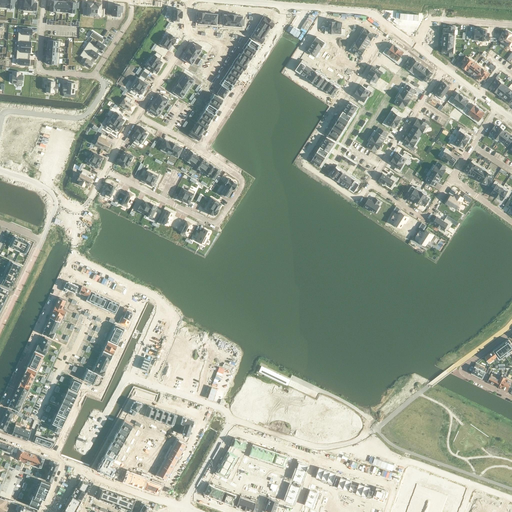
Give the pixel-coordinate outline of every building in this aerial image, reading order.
[(28,0),(28,12),(33,13),(33,10),(36,11),(37,3),(34,3),(34,0),(28,0)] [(48,0),(48,5),(50,6),(49,12),(56,12),(57,1),(50,0),(50,1),(48,0)] [(69,2),(69,13),(75,14),(76,7),(78,8),(78,3),(76,2),(69,2)] [(84,8),(84,15),(93,15),(94,5),(92,5),(92,3),(88,3),(87,8),(84,8)] [(94,5),(93,15),(103,16),(104,9),(101,9),(101,4),(96,4),(96,5),(94,5)] [(113,5),(113,16),(120,17),(120,12),(123,12),(123,6),(121,6),(113,5)] [(173,17),(173,20),(174,20),(173,23),(179,23),(179,20),(179,18),(181,18),(182,11),(181,11),(181,10),(174,9),(174,17),(173,17)] [(196,16),(196,22),(198,22),(198,25),(204,25),(205,13),(199,12),(198,16),(196,16)] [(222,18),(221,24),(223,24),(223,27),(229,27),(230,15),(224,15),(224,18),(222,18)] [(236,16),(235,28),(242,28),(242,25),(244,25),(244,20),(242,19),(242,16),(236,16)] [(263,16),(260,21),(270,28),(271,28),(274,23),(272,22),(273,21),(268,17),(267,18),(263,16)] [(260,21),(257,26),(267,33),(270,28),(260,21)] [(325,28),(325,34),(329,35),(329,32),(341,33),(340,36),(344,36),(345,29),(341,29),(342,23),(340,23),(332,22),(329,22),(329,27),(329,28),(325,28)] [(257,26),(253,31),(254,32),(254,31),(264,38),(267,33),(257,26)] [(445,28),(445,34),(455,34),(456,26),(449,26),(449,29),(445,28)] [(19,28),(18,37),(30,38),(30,35),(31,35),(32,29),(19,28)] [(473,32),(472,38),(489,40),(489,33),(487,33),(487,29),(481,29),(481,28),(477,28),(477,29),(476,29),(475,32),(473,32)] [(365,29),(362,34),(370,40),(374,35),(373,35),(371,33),(372,33),(368,31),(365,29)] [(503,33),(499,39),(506,43),(511,46),(511,34),(511,33),(511,32),(508,30),(507,31),(505,34),(503,33)] [(93,31),(89,36),(92,38),(89,42),(99,48),(99,49),(101,50),(104,45),(102,44),(105,39),(93,31)] [(166,31),(161,37),(162,38),(172,44),(176,39),(174,38),(175,37),(166,31)] [(254,32),(250,37),(261,43),(264,38),(254,31),(254,32)] [(362,34),(359,39),(367,44),(370,40),(362,34)] [(18,37),(17,46),(30,47),(31,42),(29,42),(30,38),(18,37)] [(317,37),(313,42),(322,47),(325,42),(317,37)] [(162,38),(158,43),(163,46),(162,47),(165,49),(165,48),(168,49),(172,44),(162,38)] [(246,43),(256,50),(260,45),(251,39),(249,38),(246,43)] [(359,39),(356,44),(364,49),(367,44),(359,39)] [(83,50),(93,57),(95,59),(98,54),(96,53),(99,49),(99,48),(89,42),(83,50)] [(313,42),(310,46),(319,52),(322,47),(313,42)] [(189,48),(198,54),(199,55),(200,55),(203,50),(200,48),(202,46),(197,43),(196,45),(193,43),(189,48)] [(246,43),(242,48),(244,49),(253,55),(256,50),(246,43)] [(353,49),(351,52),(358,56),(359,53),(361,54),(364,49),(356,44),(352,49),(353,49)] [(387,47),(383,53),(386,55),(388,53),(397,60),(395,62),(399,65),(403,59),(400,57),(403,52),(401,51),(402,50),(396,45),(395,46),(393,45),(390,49),(390,50),(387,47)] [(17,46),(16,55),(28,56),(28,53),(30,53),(30,47),(17,46)] [(310,46),(307,52),(315,57),(319,52),(310,46)] [(444,46),(443,52),(447,52),(447,55),(454,55),(454,47),(444,46)] [(189,48),(185,53),(186,54),(186,53),(195,59),(198,54),(189,48)] [(241,54),(240,54),(249,60),(253,55),(244,49),(241,54)] [(83,50),(80,55),(82,57),(80,61),(89,68),(92,63),(90,62),(93,57),(83,50)] [(148,60),(147,60),(159,67),(162,62),(159,60),(160,59),(160,58),(162,55),(156,52),(154,55),(154,54),(153,56),(151,55),(148,60)] [(186,54),(183,59),(191,64),(195,59),(186,53),(186,54)] [(236,58),(246,65),(249,60),(240,54),(241,54),(239,53),(236,58)] [(16,55),(16,64),(29,65),(29,60),(28,60),(28,56),(16,55)] [(466,55),(462,61),(464,62),(462,65),(463,66),(466,69),(466,68),(467,68),(473,60),(466,55)] [(236,58),(232,63),(232,64),(233,63),(243,70),(247,65),(246,65),(236,58)] [(145,68),(143,71),(148,74),(150,71),(152,72),(152,71),(156,73),(159,67),(147,60),(148,60),(147,59),(144,65),(146,66),(144,68),(145,68)] [(410,59),(405,65),(408,67),(412,71),(418,63),(418,62),(414,59),(412,61),(410,59)] [(473,60),(467,68),(472,72),(478,64),(473,60)] [(301,61),(296,70),(301,73),(304,68),(306,65),(301,61)] [(232,64),(229,68),(240,75),(243,70),(233,63),(232,64)] [(418,63),(412,71),(417,74),(423,66),(418,63)] [(478,64),(472,72),(477,76),(483,67),(478,64)] [(304,68),(301,73),(305,76),(311,68),(306,65),(304,68)] [(423,66),(417,74),(422,77),(427,69),(423,66)] [(368,75),(367,77),(371,80),(372,80),(370,83),(376,87),(378,84),(375,82),(382,72),(384,74),(386,70),(380,67),(378,70),(373,67),(372,69),(368,75)] [(483,67),(477,76),(477,77),(480,79),(481,79),(483,76),(485,78),(490,72),(483,67)] [(229,68),(226,73),(236,80),(240,75),(229,68)] [(311,68),(305,76),(310,80),(316,71),(311,68)] [(427,69),(422,77),(426,81),(427,81),(428,79),(431,75),(432,73),(428,69),(427,69)] [(316,71),(310,80),(315,83),(320,75),(316,71)] [(10,75),(10,82),(16,83),(16,85),(22,85),(22,83),(23,76),(20,75),(20,72),(13,72),(13,75),(10,75)] [(185,73),(182,78),(192,84),(195,80),(185,73)] [(223,78),(233,85),(236,80),(226,73),(223,78)] [(136,76),(132,82),(144,89),(147,84),(144,81),(146,78),(140,75),(138,78),(136,76)] [(320,75),(315,83),(319,86),(325,78),(320,75)] [(179,82),(179,83),(189,89),(193,84),(192,84),(182,78),(179,82)] [(223,78),(219,83),(222,85),(229,89),(229,90),(230,90),(233,85),(223,78)] [(325,78),(319,86),(324,89),(330,81),(325,78)] [(497,78),(492,83),(495,85),(493,88),(497,91),(503,83),(497,78)] [(45,81),(44,87),(46,87),(46,93),(53,94),(54,92),(57,92),(57,85),(54,84),(54,81),(47,81),(45,81)] [(330,81),(324,89),(329,93),(334,84),(330,81)] [(64,85),(63,92),(74,93),(74,89),(76,89),(77,84),(75,83),(67,82),(67,85),(64,85)] [(132,82),(129,87),(131,89),(129,92),(135,95),(137,93),(139,94),(140,93),(141,94),(144,89),(132,82)] [(179,82),(176,87),(186,94),(189,89),(179,83),(179,82)] [(439,89),(437,93),(442,97),(441,98),(444,101),(448,95),(445,93),(450,87),(444,83),(442,86),(441,85),(438,89),(439,89)] [(503,83),(497,91),(502,94),(508,86),(503,83)] [(334,84),(329,93),(334,96),(339,88),(334,84)] [(222,85),(216,94),(223,98),(229,90),(229,89),(222,85)] [(399,100),(396,103),(403,108),(405,104),(406,105),(413,94),(412,93),(415,90),(408,85),(406,89),(404,88),(397,99),(399,100)] [(356,94),(355,96),(359,99),(360,99),(358,102),(363,106),(366,103),(363,101),(370,91),(372,93),(374,89),(368,86),(366,89),(361,86),(360,88),(356,94)] [(511,89),(508,86),(502,94),(507,98),(511,91),(511,89)] [(175,89),(173,92),(183,98),(186,94),(176,87),(174,89),(175,89)] [(212,93),(209,98),(210,99),(211,99),(220,105),(223,100),(212,93)] [(159,94),(156,99),(165,105),(164,105),(166,106),(170,101),(167,99),(168,97),(163,94),(162,96),(159,94)] [(452,96),(448,102),(451,104),(453,102),(462,109),(461,111),(464,114),(468,108),(465,106),(469,101),(467,100),(467,99),(461,95),(459,94),(455,98),(455,99),(452,96)] [(124,98),(120,105),(128,110),(129,109),(131,110),(134,105),(130,102),(132,99),(126,96),(124,99),(124,98)] [(153,104),(161,110),(164,105),(165,105),(156,99),(153,104)] [(208,103),(217,109),(220,105),(211,99),(210,99),(208,103)] [(349,101),(346,107),(351,110),(354,112),(358,107),(349,101)] [(207,102),(203,108),(204,108),(214,114),(214,115),(218,109),(217,109),(208,103),(207,102)] [(152,104),(149,109),(152,111),(151,113),(156,116),(157,115),(159,116),(163,111),(161,110),(153,104),(152,104)] [(468,108),(464,114),(467,116),(468,114),(478,121),(476,123),(479,125),(483,120),(481,118),(484,113),(482,112),(483,111),(477,106),(476,107),(474,105),(471,110),(468,108)] [(346,107),(343,111),(351,117),(354,112),(351,110),(346,107)] [(384,120),(382,124),(388,127),(390,124),(395,128),(396,126),(397,126),(401,120),(400,119),(402,117),(397,114),(399,111),(393,107),(391,111),(393,112),(387,122),(384,120)] [(204,108),(201,113),(211,119),(214,114),(204,108)] [(343,111),(340,116),(348,121),(351,117),(343,111)] [(110,118),(121,125),(124,120),(121,118),(122,116),(116,112),(115,114),(113,113),(110,118)] [(201,113),(198,118),(198,119),(207,124),(208,124),(211,119),(201,113)] [(340,116),(337,121),(345,126),(348,121),(340,116)] [(107,126),(105,129),(110,132),(112,129),(114,130),(115,129),(118,131),(121,125),(110,118),(109,117),(106,122),(108,124),(106,125),(107,126)] [(198,119),(195,124),(196,124),(204,129),(204,130),(205,130),(208,125),(208,124),(207,124),(198,119)] [(417,121),(414,126),(422,131),(426,126),(425,126),(427,124),(420,119),(419,122),(417,121)] [(337,121),(334,126),(342,131),(345,126),(337,121)] [(192,129),(201,135),(201,134),(204,130),(204,129),(196,124),(195,124),(192,129)] [(334,126),(331,130),(339,136),(342,131),(334,126)] [(414,126),(411,131),(419,136),(422,131),(414,126)] [(495,126),(491,132),(494,135),(493,136),(503,144),(504,142),(508,145),(511,139),(511,138),(509,136),(510,135),(500,128),(499,129),(495,126)] [(139,127),(135,132),(136,133),(136,132),(146,139),(150,133),(140,127),(140,128),(139,127)] [(452,141),(449,145),(455,149),(457,146),(462,149),(463,147),(464,147),(468,141),(468,140),(469,138),(464,135),(466,132),(460,128),(458,132),(460,133),(454,143),(452,141)] [(192,129),(189,134),(191,135),(190,136),(195,140),(196,138),(198,140),(202,135),(201,134),(201,135),(192,129)] [(371,143),(369,147),(375,151),(378,147),(378,148),(385,137),(384,137),(387,133),(380,129),(378,132),(376,131),(370,142),(371,143)] [(331,130),(327,136),(336,141),(339,136),(331,130)] [(411,131),(408,136),(416,141),(419,136),(411,131)] [(136,133),(132,138),(135,140),(133,142),(138,146),(140,143),(142,145),(146,139),(136,132),(136,133)] [(99,136),(96,144),(107,149),(110,144),(106,142),(107,140),(106,139),(107,136),(101,133),(100,136),(99,136)] [(408,136),(404,141),(405,141),(407,142),(406,142),(410,145),(410,144),(413,146),(416,141),(408,136)] [(327,137),(323,142),(332,147),(335,142),(327,137)] [(162,142),(159,147),(161,148),(160,151),(166,153),(171,142),(165,140),(164,143),(162,142)] [(171,142),(166,153),(171,156),(172,154),(176,145),(177,145),(171,142)] [(323,142),(320,147),(329,152),(332,147),(323,142)] [(176,145),(172,154),(177,157),(182,148),(177,145),(176,145)] [(320,147),(317,151),(326,157),(329,152),(320,147)] [(445,153),(442,159),(445,161),(445,162),(448,164),(449,163),(452,165),(456,159),(449,155),(451,152),(445,149),(443,152),(445,153)] [(190,150),(184,159),(189,163),(189,162),(195,154),(195,153),(190,150)] [(91,151),(88,157),(90,158),(100,163),(103,157),(91,151)] [(121,157),(130,161),(130,162),(132,163),(135,157),(124,151),(121,157)] [(317,151),(314,156),(323,162),(326,157),(317,151)] [(392,161),(391,163),(396,166),(394,169),(400,173),(402,170),(400,168),(406,159),(408,160),(410,157),(405,153),(403,156),(398,153),(396,155),(396,154),(391,161),(392,161)] [(195,154),(189,162),(194,165),(200,157),(195,154)] [(194,165),(194,166),(199,169),(205,160),(206,160),(200,156),(200,157),(194,165)] [(314,156),(311,161),(319,167),(323,162),(314,156)] [(121,157),(118,162),(119,163),(118,164),(124,167),(125,165),(128,166),(130,162),(130,161),(121,157)] [(90,158),(87,164),(96,168),(97,167),(98,167),(100,163),(90,158)] [(205,160),(199,169),(204,172),(210,164),(205,160)] [(467,168),(465,171),(470,174),(476,165),(471,162),(471,163),(469,165),(467,168)] [(204,172),(203,173),(208,177),(209,176),(215,167),(210,163),(210,164),(204,172)] [(430,177),(427,181),(434,185),(436,182),(437,182),(444,172),(443,171),(446,167),(439,163),(437,167),(435,166),(428,176),(430,177)] [(476,165),(470,174),(475,177),(481,169),(476,165)] [(215,167),(209,176),(214,179),(220,170),(215,167)] [(336,167),(330,175),(335,179),(341,171),(336,167)] [(143,169),(140,175),(143,176),(142,180),(147,183),(148,183),(153,171),(148,168),(146,171),(143,169)] [(481,169),(475,177),(480,180),(485,172),(481,169)] [(80,173),(77,178),(78,179),(78,180),(80,181),(79,183),(79,184),(80,183),(84,185),(84,186),(85,184),(89,186),(92,180),(86,177),(88,174),(82,171),(81,174),(80,173)] [(147,183),(152,186),(152,184),(154,185),(159,174),(153,171),(148,183),(147,183)] [(341,171),(335,179),(340,182),(345,174),(341,171)] [(480,180),(485,183),(486,182),(489,183),(493,177),(490,175),(485,172),(480,180)] [(345,174),(340,182),(345,185),(350,177),(345,174)] [(384,174),(380,180),(383,182),(382,183),(386,185),(386,184),(390,187),(393,181),(395,182),(397,179),(392,175),(390,178),(384,174)] [(350,177),(345,185),(349,188),(355,180),(350,177)] [(227,178),(223,183),(225,184),(232,189),(233,190),(237,184),(236,183),(231,179),(230,180),(227,178)] [(355,180),(349,188),(354,192),(360,184),(355,180)] [(107,191),(104,196),(109,199),(111,195),(114,196),(117,190),(114,189),(115,187),(109,184),(109,185),(108,184),(105,190),(107,191)] [(225,184),(220,193),(227,197),(232,189),(225,184)] [(492,192),(489,197),(491,198),(491,199),(497,203),(498,202),(500,203),(503,199),(503,198),(506,200),(510,195),(506,192),(505,195),(495,188),(496,186),(493,184),(489,190),(492,192)] [(182,188),(177,197),(179,198),(178,199),(183,201),(188,191),(187,191),(182,188)] [(411,188),(407,194),(410,197),(410,198),(421,204),(421,203),(425,206),(429,199),(425,197),(426,195),(416,189),(415,190),(411,188)] [(188,191),(183,201),(189,204),(195,192),(189,189),(187,191),(188,191)] [(128,192),(122,205),(127,207),(128,206),(129,207),(134,197),(133,197),(134,195),(128,192)] [(451,196),(446,203),(451,207),(452,206),(457,209),(461,203),(460,202),(463,198),(457,194),(456,197),(455,196),(454,198),(451,196)] [(211,197),(207,203),(217,209),(218,209),(221,204),(211,197)] [(369,200),(364,207),(369,210),(370,209),(375,212),(379,206),(378,205),(381,201),(375,198),(373,200),(372,200),(371,201),(369,200)] [(141,203),(138,210),(139,211),(139,212),(144,215),(145,214),(150,204),(150,203),(144,201),(143,204),(141,203)] [(150,204),(145,214),(152,218),(152,217),(155,219),(158,213),(155,211),(155,210),(154,209),(156,206),(150,203),(150,204)] [(207,203),(203,209),(213,215),(214,214),(215,215),(218,210),(218,209),(217,209),(207,203)] [(167,210),(160,223),(166,226),(167,224),(168,225),(172,218),(170,217),(172,213),(167,210)] [(395,214),(391,219),(395,222),(394,223),(401,227),(404,222),(405,223),(408,218),(401,213),(399,216),(398,215),(397,216),(395,214)] [(437,217),(434,223),(437,225),(436,226),(439,228),(440,227),(444,229),(447,224),(449,225),(451,222),(445,218),(444,221),(437,217)] [(181,225),(178,231),(181,232),(180,234),(185,237),(186,235),(187,236),(192,226),(191,226),(192,224),(186,221),(184,226),(181,225)] [(196,231),(194,237),(197,239),(199,241),(198,242),(205,245),(208,239),(206,238),(210,232),(204,229),(202,233),(200,232),(200,233),(196,231)] [(419,232),(416,237),(420,240),(419,241),(426,245),(429,240),(430,240),(433,235),(426,231),(424,233),(423,233),(422,234),(419,232)] [(10,243),(8,247),(14,249),(19,238),(14,235),(12,239),(11,238),(9,242),(10,243)] [(19,238),(14,249),(19,252),(25,241),(19,238)] [(25,241),(19,252),(25,255),(27,251),(28,251),(30,247),(29,247),(30,243),(25,241)] [(9,260),(7,266),(18,271),(21,266),(9,260)] [(7,266),(4,272),(5,272),(15,277),(18,271),(7,266)] [(3,277),(2,277),(13,282),(15,277),(5,272),(3,277)] [(1,277),(0,279),(0,282),(10,288),(13,282),(2,277),(3,277),(1,277)] [(67,282),(63,290),(67,292),(68,289),(75,292),(78,285),(69,281),(67,282)] [(82,285),(79,291),(89,295),(91,290),(82,285)] [(0,286),(0,293),(6,296),(9,290),(0,286)] [(89,295),(87,299),(93,302),(97,292),(91,290),(89,295)] [(97,292),(93,302),(98,304),(103,295),(97,292)] [(103,295),(98,304),(104,307),(108,297),(103,295)] [(60,297),(56,306),(61,309),(66,299),(60,297)] [(108,297),(104,307),(110,310),(114,300),(108,297)] [(114,300),(110,310),(116,312),(120,303),(114,300)] [(55,306),(53,311),(62,316),(65,310),(55,306)] [(125,312),(120,322),(127,325),(133,312),(132,310),(124,307),(122,311),(125,312)] [(53,311),(50,317),(60,321),(62,316),(53,311)] [(50,317),(48,322),(57,327),(60,321),(50,317)] [(48,322),(45,328),(55,332),(57,327),(48,322)] [(116,324),(113,329),(123,334),(125,328),(116,324)] [(44,327),(42,333),(53,338),(55,332),(45,328),(44,327)] [(113,329),(110,335),(120,339),(123,334),(113,329)] [(110,335),(108,340),(117,345),(120,339),(110,335)] [(41,346),(40,346),(48,350),(52,341),(45,337),(41,346)] [(504,343),(503,343),(510,352),(509,352),(510,353),(511,352),(511,343),(509,339),(504,343)] [(108,340),(106,345),(115,349),(117,345),(108,340)] [(503,343),(498,347),(505,355),(509,352),(510,352),(503,343)] [(37,345),(35,350),(44,355),(45,355),(48,350),(40,346),(41,346),(37,345)] [(106,345),(103,350),(113,354),(115,349),(106,345)] [(493,351),(497,356),(500,360),(505,356),(505,355),(498,347),(494,351),(493,351)] [(35,350),(32,356),(42,360),(44,355),(35,350)] [(103,350),(101,355),(111,359),(113,354),(103,350)] [(493,351),(485,357),(489,362),(497,356),(493,351)] [(101,355),(99,360),(108,365),(111,359),(101,355)] [(32,356),(30,361),(41,366),(43,361),(42,360),(32,356)] [(99,360),(96,366),(106,370),(108,365),(99,360)] [(30,361),(27,367),(38,372),(41,366),(30,361)] [(476,363),(471,373),(482,378),(486,372),(478,368),(480,365),(476,363)] [(95,366),(93,371),(99,374),(103,376),(106,370),(95,366)] [(27,367),(25,371),(36,377),(38,372),(27,367)] [(264,367),(262,373),(287,385),(290,379),(264,367)] [(88,369),(86,374),(95,378),(97,379),(99,374),(93,371),(88,369)] [(25,371),(23,376),(34,381),(36,377),(25,371)] [(86,374),(83,379),(95,384),(97,379),(95,378),(86,374)] [(491,374),(488,381),(497,385),(501,378),(500,378),(491,374)] [(497,385),(497,386),(502,388),(508,377),(502,374),(500,378),(501,378),(497,385)] [(23,376),(20,381),(31,386),(34,381),(23,376)] [(73,377),(71,383),(80,387),(83,381),(73,377)] [(508,377),(502,388),(508,391),(511,381),(511,379),(508,377)] [(20,381),(18,386),(29,391),(31,386),(20,381)] [(71,383),(68,388),(78,392),(80,387),(71,383)] [(18,386),(16,391),(27,396),(29,391),(18,386)] [(68,388),(66,393),(75,397),(78,392),(68,388)] [(16,391),(14,396),(25,401),(27,396),(16,391)] [(66,393),(64,398),(73,402),(75,397),(66,393)] [(11,401),(22,406),(25,401),(14,396),(11,401)] [(63,398),(61,403),(71,407),(73,402),(63,398)] [(11,400),(8,406),(20,412),(23,406),(22,406),(11,401),(11,400)] [(128,412),(134,415),(137,411),(139,407),(142,408),(144,404),(141,403),(136,401),(134,402),(129,410),(128,412)] [(61,403),(59,408),(68,412),(71,407),(61,403)] [(148,405),(144,416),(150,418),(154,407),(148,405)] [(154,407),(150,418),(156,420),(155,421),(156,421),(156,420),(160,409),(154,407)] [(57,413),(66,417),(68,412),(59,408),(57,413)] [(0,425),(0,427),(0,428),(8,431),(10,427),(7,426),(9,421),(14,412),(8,409),(3,418),(0,425)] [(156,420),(156,421),(161,423),(162,422),(165,411),(160,409),(156,420)] [(165,411),(162,422),(164,423),(167,424),(167,425),(171,413),(165,411)] [(55,412),(53,417),(64,422),(66,417),(57,413),(55,412)] [(171,413),(167,425),(170,426),(173,427),(174,425),(177,415),(171,413)] [(53,417),(50,422),(51,422),(61,427),(64,422),(53,417)] [(183,417),(180,423),(185,425),(192,427),(194,421),(190,419),(183,417)] [(124,420),(121,424),(130,429),(133,425),(124,420)] [(51,422),(48,428),(57,432),(59,433),(61,427),(51,422)] [(13,432),(12,434),(17,436),(20,427),(21,426),(15,424),(13,432)] [(121,424),(119,428),(128,433),(130,429),(121,424)] [(185,425),(182,434),(188,436),(188,437),(192,427),(185,425)] [(20,427),(17,436),(22,438),(25,429),(20,427)] [(25,429),(22,438),(27,440),(31,429),(26,427),(25,429)] [(119,428),(117,432),(126,438),(128,433),(119,428)] [(36,430),(32,441),(37,443),(40,435),(41,435),(42,432),(36,430)] [(114,437),(123,442),(126,438),(117,432),(114,437)] [(40,435),(37,443),(44,446),(47,438),(41,435),(40,435)] [(47,438),(44,446),(50,448),(52,444),(53,445),(55,442),(54,441),(57,438),(54,436),(52,438),(47,437),(47,438)] [(114,437),(112,441),(121,446),(123,442),(114,437)] [(235,439),(233,446),(244,449),(246,443),(242,441),(238,440),(235,439)] [(174,445),(173,448),(180,452),(184,444),(177,440),(174,445)] [(0,448),(12,452),(14,446),(0,441),(0,448)] [(112,441),(110,445),(119,450),(121,446),(112,441)] [(110,445),(107,449),(118,456),(119,455),(116,454),(119,450),(110,445)] [(232,445),(229,451),(234,454),(237,449),(238,447),(234,446),(232,445)] [(252,445),(248,457),(255,459),(255,456),(258,447),(253,445),(252,445)] [(258,447),(255,456),(261,458),(264,449),(258,447)] [(19,448),(15,458),(21,460),(24,450),(19,448)] [(170,451),(167,456),(175,461),(180,452),(173,448),(171,451),(170,451)] [(107,449),(105,454),(113,458),(116,460),(118,456),(107,449)] [(261,458),(260,460),(266,462),(270,451),(264,449),(261,458)] [(24,450),(21,460),(26,462),(29,452),(24,450)] [(225,456),(236,462),(239,457),(228,451),(225,456)] [(270,451),(266,462),(271,464),(275,453),(270,451)] [(29,452),(26,462),(31,464),(34,454),(29,452)] [(275,453),(271,464),(277,466),(281,454),(275,453)] [(34,454),(31,464),(36,465),(39,455),(34,454)] [(99,465),(97,468),(99,470),(102,472),(105,473),(111,476),(116,468),(109,465),(113,458),(105,454),(103,457),(104,457),(103,460),(102,459),(100,463),(101,463),(100,465),(99,465)] [(281,454),(277,466),(283,468),(287,456),(281,454)] [(39,455),(36,465),(41,467),(44,460),(45,457),(39,455)] [(166,460),(163,466),(170,469),(175,461),(167,456),(166,457),(168,458),(167,460),(166,460)] [(225,456),(222,461),(232,467),(233,468),(236,462),(225,456)] [(51,465),(45,479),(51,482),(59,464),(58,463),(50,459),(48,463),(51,465)] [(222,461),(219,467),(229,472),(232,467),(222,461)] [(297,462),(295,468),(296,468),(305,471),(308,465),(305,464),(305,463),(301,462),(301,463),(297,462)] [(161,468),(158,475),(165,478),(165,479),(170,469),(163,466),(164,467),(162,469),(161,468)] [(219,467),(216,472),(227,478),(230,473),(229,472),(219,467)] [(317,474),(316,478),(321,480),(325,469),(320,468),(320,467),(319,467),(318,470),(317,470),(316,474),(317,474)] [(294,473),(303,477),(305,471),(296,468),(294,473)] [(321,480),(321,481),(327,483),(331,471),(325,469),(321,480)] [(410,469),(407,476),(411,477),(411,479),(414,480),(415,478),(419,480),(421,481),(423,474),(421,473),(418,472),(417,471),(415,470),(413,470),(410,469)] [(331,471),(327,483),(333,485),(337,473),(336,473),(331,471)] [(124,481),(130,483),(133,474),(128,472),(125,481),(124,481)] [(293,473),(291,479),(301,483),(301,482),(303,477),(294,473),(293,473)] [(133,474),(130,483),(134,485),(138,476),(133,474)] [(138,476),(134,485),(139,487),(143,475),(142,477),(138,476)] [(143,475),(139,487),(144,488),(147,481),(147,479),(148,477),(143,475)] [(405,475),(403,481),(409,483),(411,479),(411,477),(407,476),(406,475),(405,475)] [(430,475),(426,487),(432,489),(436,478),(431,476),(430,475)] [(336,479),(334,487),(343,490),(344,489),(343,489),(347,478),(344,477),(344,478),(341,477),(340,480),(336,479)] [(347,478),(343,489),(344,489),(352,492),(355,485),(352,484),(353,481),(352,481),(349,480),(350,479),(347,478)] [(436,478),(432,489),(438,492),(439,489),(438,489),(442,480),(436,478)] [(41,480),(39,485),(48,489),(51,484),(41,480)] [(442,480),(438,489),(439,489),(444,491),(448,482),(447,482),(442,480)] [(147,481),(144,488),(151,491),(154,483),(153,483),(149,481),(147,481)] [(83,482),(79,489),(86,493),(89,487),(91,485),(83,482)] [(154,483),(151,491),(157,493),(162,485),(161,485),(155,482),(155,484),(154,483)] [(444,491),(443,494),(449,496),(453,484),(448,482),(444,491)] [(206,491),(204,493),(210,496),(215,487),(215,486),(210,483),(208,487),(206,491)] [(289,483),(287,489),(298,493),(300,487),(289,483)] [(352,492),(352,493),(361,496),(365,484),(362,483),(362,484),(359,484),(359,483),(358,486),(355,485),(352,492)] [(365,484),(361,496),(371,499),(373,491),(370,490),(371,487),(370,487),(368,486),(368,485),(365,484)] [(453,484),(449,496),(454,498),(459,486),(453,484)] [(39,485),(37,490),(46,494),(48,489),(39,485)] [(215,487),(210,496),(216,499),(221,487),(216,485),(215,486),(215,487)] [(402,488),(401,491),(412,495),(415,489),(403,485),(402,488)] [(459,486),(454,498),(460,500),(462,495),(463,495),(465,491),(464,491),(465,488),(459,486)] [(221,487),(216,499),(222,501),(226,489),(221,487)] [(376,487),(372,499),(378,501),(382,489),(376,487)] [(79,488),(76,493),(85,498),(87,493),(86,493),(79,489),(79,488)] [(100,488),(96,499),(101,500),(105,490),(100,488)] [(226,489),(222,501),(224,501),(224,502),(227,503),(231,492),(231,491),(226,489)] [(287,489),(285,494),(296,498),(298,493),(287,489)] [(308,494),(318,498),(318,499),(319,499),(321,493),(309,489),(309,490),(308,494)] [(382,489),(378,501),(384,503),(386,498),(387,498),(388,494),(387,493),(388,491),(382,489)] [(35,495),(42,499),(44,499),(46,494),(37,490),(35,495)] [(105,490),(101,500),(106,502),(110,492),(105,490)] [(400,493),(399,497),(404,499),(403,502),(409,504),(412,495),(401,491),(400,493)] [(110,492),(106,502),(112,504),(115,494),(110,492)] [(231,492),(227,503),(229,503),(232,504),(236,494),(231,492)] [(76,493),(74,497),(81,502),(85,498),(76,493)] [(33,494),(31,499),(40,503),(42,499),(35,495),(33,494)] [(115,494),(112,504),(117,506),(120,496),(115,494)] [(285,494),(283,500),(293,504),(294,504),(296,498),(285,494)] [(307,494),(305,500),(306,500),(306,499),(316,503),(318,499),(318,498),(308,494),(307,494)] [(475,495),(472,504),(481,508),(484,501),(480,499),(481,497),(479,496),(479,495),(476,494),(476,495),(475,495)] [(240,495),(236,506),(241,508),(245,497),(240,495)] [(120,496),(117,506),(122,508),(125,498),(120,496)] [(0,497),(0,511),(36,511),(37,511),(0,497)] [(73,497),(71,501),(79,506),(81,502),(74,497),(73,497)] [(241,508),(247,510),(246,510),(250,499),(245,497),(241,508)] [(267,497),(265,504),(266,504),(276,508),(278,502),(279,502),(267,497)] [(125,498),(122,508),(127,510),(131,499),(125,498)] [(250,499),(246,510),(247,510),(251,511),(252,511),(256,500),(251,498),(250,499)] [(31,499),(28,505),(38,509),(40,503),(31,499)] [(131,499),(127,510),(132,511),(136,501),(131,499)] [(304,504),(304,505),(314,509),(316,503),(306,499),(306,500),(304,504)] [(484,501),(481,508),(490,511),(494,500),(491,499),(491,500),(488,499),(487,502),(484,501)] [(494,500),(490,511),(492,511),(499,511),(502,507),(498,506),(499,503),(496,502),(497,501),(494,500)] [(71,501),(68,506),(76,510),(79,506),(71,501)] [(397,502),(395,506),(406,510),(407,511),(408,506),(397,501),(397,502)] [(142,508),(140,511),(147,511),(150,508),(142,503),(140,507),(142,508)]
